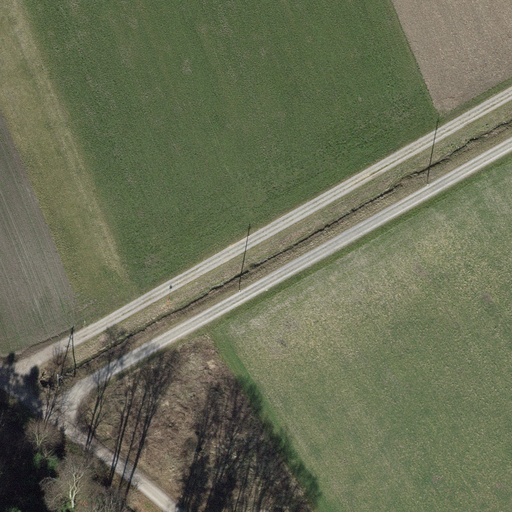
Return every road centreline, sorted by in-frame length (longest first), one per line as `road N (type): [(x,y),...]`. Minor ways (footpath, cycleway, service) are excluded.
road 1 (track): [(511,145),(91,382),(57,417),(0,379)]
road 2 (track): [(511,95),(2,381)]
road 3 (track): [(180,511),(57,417)]
